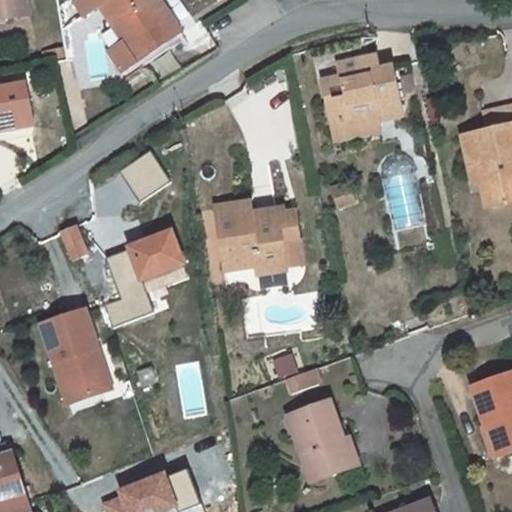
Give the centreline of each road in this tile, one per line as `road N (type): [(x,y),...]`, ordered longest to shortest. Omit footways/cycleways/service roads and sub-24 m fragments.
road 1 (residential): [(0,214),(293,25),(327,11),(511,7)]
road 2 (residential): [(376,369),(511,322)]
